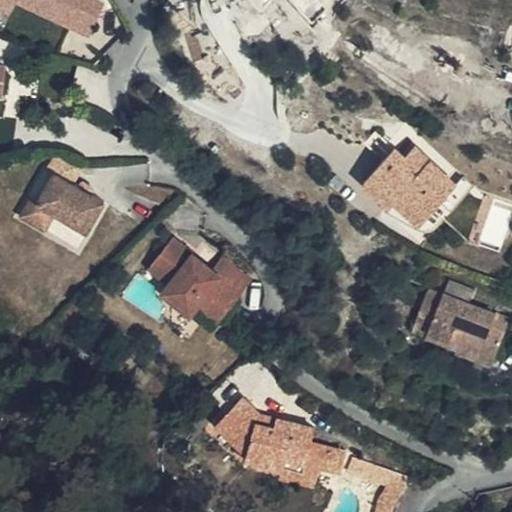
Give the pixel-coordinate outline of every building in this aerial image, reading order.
[(0,0),(0,21),(7,25),(16,2),(93,33),(106,0),(0,0)] [(461,179),(418,140),(407,152),(397,142),(365,177),(418,226),(461,179)] [(52,209),(85,228),(103,197),(70,178),(82,159),(57,144),(46,164),(55,169),(39,194),(31,190),(20,208),(45,222),(52,209)] [(78,241),(85,228),(52,209),(45,222),(78,241)] [(171,235),(150,261),(169,278),(162,287),(189,309),(196,300),(218,317),(249,279),(228,262),(218,274),(212,269),(171,235)] [(218,274),(228,262),(222,256),(212,269),(218,274)] [(169,278),(150,261),(142,271),(148,275),(150,276),(151,278),(152,280),(154,282),(154,283),(155,286),(156,292),(155,293),(156,294),(156,296),(164,310),(160,317),(184,336),(197,320),(208,329),(218,317),(196,300),(189,309),(162,287),(169,278)] [(511,294),(511,287),(498,282),(495,289),(511,294)] [(457,349),(493,362),(511,317),(429,285),(420,308),(434,314),(427,334),(458,346),(457,349)] [(317,326),(322,313),(311,308),(306,322),(317,326)] [(413,328),(427,334),(434,314),(420,308),(413,328)] [(253,460),(283,468),(285,464),(305,468),(307,461),(320,464),(341,470),(347,449),(311,441),(315,425),(276,415),(275,423),(257,418),(258,411),(242,395),(216,423),(253,460)] [(276,415),(258,411),(257,418),(275,423),(276,415)] [(404,490),(415,476),(354,455),(349,470),(404,490)] [(285,464),(283,468),(282,476),(315,484),(320,464),(307,461),(305,468),(285,464)]
